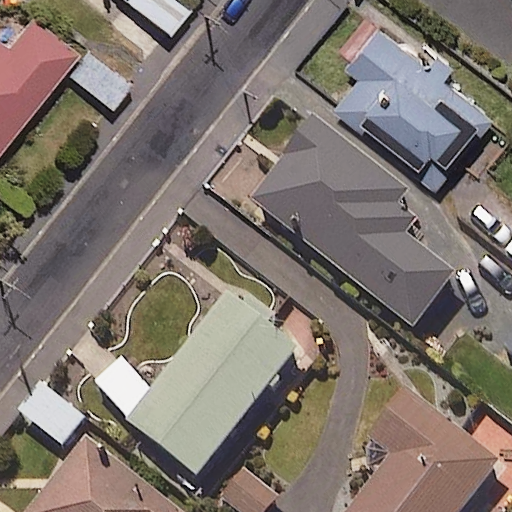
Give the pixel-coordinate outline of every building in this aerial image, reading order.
[(181,0),(128,0),(112,23),(148,49),(181,0)] [(0,136),(74,44),(27,6),(3,37),(0,34),(0,136)] [(435,35),(426,46),(380,8),(345,51),(361,64),(336,96),(436,177),(455,153),(443,143),(484,92),(473,83),(481,72),(435,35)] [(130,78),(87,45),(68,71),(110,103),(130,78)] [(408,192),(317,123),(258,201),(420,324),(457,275),(409,239),(424,218),(402,201),(408,192)] [(511,351),(511,272),(472,320),(511,351)] [(303,349),(235,293),(156,388),(122,361),(97,391),(200,475),(303,349)] [(88,420),(47,387),(25,414),(66,447),(88,420)] [(463,511),(502,462),(409,391),(371,440),(394,458),(351,511),(463,511)] [(184,511),(91,438),(32,511),(184,511)] [(269,511),(280,497),(243,471),(222,502),(236,511),(269,511)]
